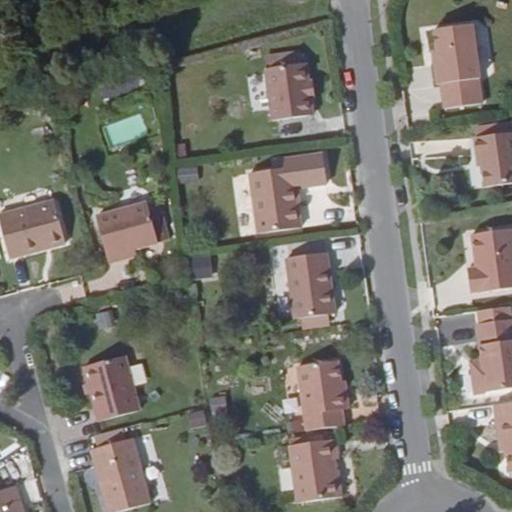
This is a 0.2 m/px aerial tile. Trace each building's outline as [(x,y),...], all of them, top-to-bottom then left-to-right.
[(440,87),(442,111),(483,106),(472,27),(431,33),(436,64),(433,65),(436,87),(440,87)] [(266,74),(272,125),(313,119),(308,68),(266,74)] [(511,136),(473,142),(476,161),(480,161),(484,191),(511,187),(511,136)] [(277,174),(272,174),(250,178),(260,238),(303,231),(299,203),(295,203),(294,191),(328,187),(324,157),(276,164),(277,174)] [(3,214),(14,254),(68,240),(58,199),(3,214)] [(114,217),(125,262),(154,255),(151,246),(175,240),(166,203),(114,217)] [(479,295),(511,289),(511,230),(471,236),(476,269),(467,271),(470,294),(479,292),(479,295)] [(287,265),(295,325),(334,318),(326,260),(287,265)] [(194,266),(196,280),(208,278),(206,264),(194,266)] [(511,323),(511,321),(510,308),(476,313),(478,328),(511,323)] [(471,374),(474,397),(511,391),(511,323),(478,328),(475,328),(480,362),(476,363),(477,373),(471,374)] [(85,374),(99,427),(143,415),(129,363),(85,374)] [(298,370),(305,435),(344,428),(341,412),(349,411),(346,398),(342,398),(337,365),(298,370)] [(215,416),(228,414),(226,400),(212,403),(215,416)] [(511,405),(494,409),(495,427),(497,443),(504,442),(507,476),(511,475),(511,405)] [(210,430),(206,417),(193,421),(197,434),(210,430)] [(334,442),(291,449),(298,507),(341,501),(339,481),(336,482),(333,463),(338,463),(334,442)] [(95,455),(110,511),(143,511),(152,510),(135,444),(95,455)] [(26,511),(17,485),(0,491),(0,511),(26,511)]
